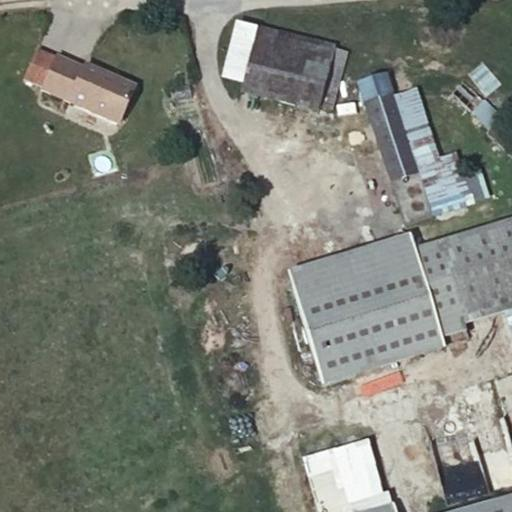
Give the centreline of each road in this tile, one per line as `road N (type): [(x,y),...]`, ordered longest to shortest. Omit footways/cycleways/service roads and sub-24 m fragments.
road 1 (track): [(479,366),(326,410),(286,388),(260,276),(303,204),(289,159),(231,121),(209,83),(203,0)]
road 2 (residential): [(0,3),(126,0)]
